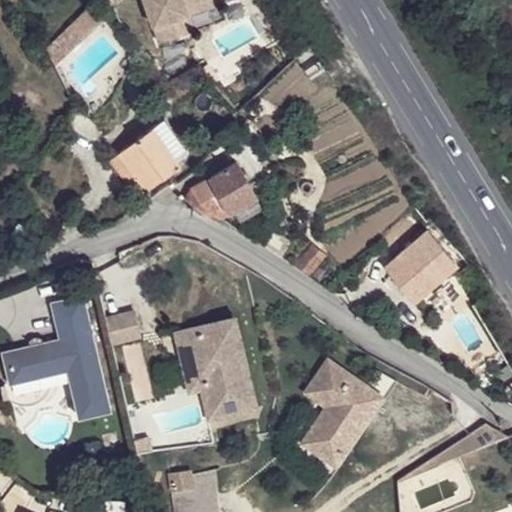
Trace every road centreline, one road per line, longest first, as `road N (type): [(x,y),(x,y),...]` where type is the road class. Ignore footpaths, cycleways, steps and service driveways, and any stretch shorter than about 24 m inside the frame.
road 1 (residential): [(0,276),(162,217),(230,243),(360,335),(511,419)]
road 2 (primary): [(360,0),(511,255)]
